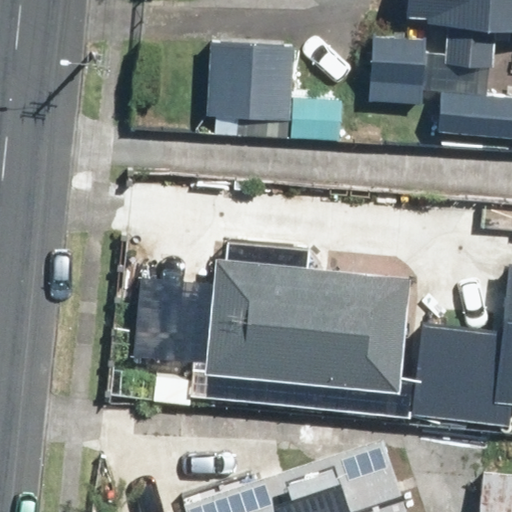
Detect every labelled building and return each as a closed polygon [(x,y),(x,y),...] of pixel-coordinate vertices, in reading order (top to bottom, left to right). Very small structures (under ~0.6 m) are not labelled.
[(511,20),(511,0),(412,0),(412,16),(511,20)] [(428,34),(345,33),(344,95),(427,96),(428,34)] [(511,93),(443,87),(439,129),(511,134),(511,93)] [(410,272),(219,254),(209,365),(400,383),(410,272)] [(511,394),(511,256),(511,257),(506,323),(425,316),(417,411),(501,418),(503,394),(511,394)] [(414,511),(388,430),(188,496),(193,511),(414,511)] [(511,511),(511,465),(483,463),(478,511),(511,511)]
